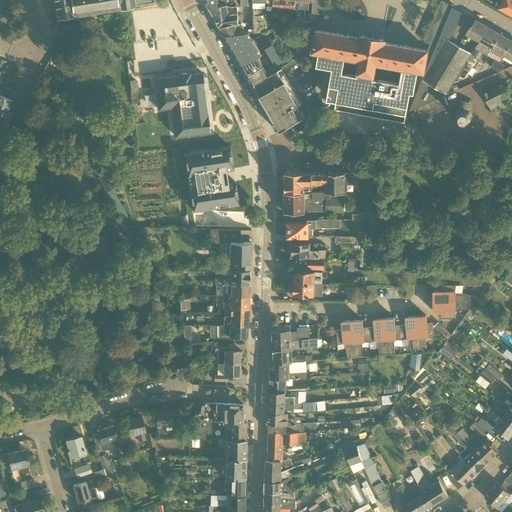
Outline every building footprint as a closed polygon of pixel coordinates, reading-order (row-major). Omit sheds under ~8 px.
[(53,0),(54,0),(53,0),(56,17),(73,15),(73,14),(117,7),(117,8),(133,5),(138,4),(137,0),(53,0)] [(266,0),(252,0),(252,6),(254,27),(254,32),(268,31),(267,11),(266,11),(266,0)] [(511,0),(504,0),(500,9),(511,15),(511,0)] [(237,6),(227,6),(227,4),(225,5),(218,6),(209,8),(214,17),(219,26),(239,23),(237,6)] [(462,13),(452,7),(434,52),(418,90),(409,112),(417,108),(445,95),(447,95),(447,94),(468,60),(472,53),(450,40),(462,13)] [(480,41),(488,28),(475,20),(472,26),(471,25),(466,33),(467,34),(464,39),(469,41),(472,37),(479,41),(480,41)] [(244,33),(244,29),(243,26),(245,25),(244,23),(242,23),(239,23),(219,26),(225,36),(244,33)] [(491,51),(501,35),(488,28),(480,41),(479,41),(478,43),(472,53),(468,60),(471,62),(474,57),(475,58),(479,51),(488,56),(491,51)] [(309,52),(311,30),(303,29),(301,49),(297,49),(296,58),(301,58),(301,59),(309,60),(310,52),(309,52)] [(418,71),(424,73),(428,51),(428,50),(385,42),(385,40),(359,35),(359,37),(316,29),(316,30),(312,52),(319,53),(316,66),(332,69),(329,84),(327,96),(331,97),(329,105),(330,106),(335,107),(335,109),(351,112),(405,122),(410,93),(413,94),(418,71)] [(258,47),(248,33),(248,32),(244,33),(225,36),(233,50),(243,66),(258,57),(261,56),(258,47)] [(491,51),(503,58),(504,56),(511,42),(511,41),(501,35),(491,51)] [(284,61),(286,60),(276,42),(274,44),(265,49),(267,53),(275,66),(284,61)] [(261,63),(258,57),(243,66),(248,75),(263,66),(269,63),(269,62),(267,60),(267,59),(261,63)] [(491,67),(496,69),(500,63),(495,60),(491,67)] [(300,62),(299,63),(314,88),(315,88),(323,72),(308,65),(300,62)] [(500,63),(496,69),(500,72),(501,72),(504,65),(500,63)] [(263,66),(248,75),(253,84),(255,82),(266,76),(272,73),(270,69),(266,71),(263,66)] [(281,75),(278,70),(278,69),(277,70),(277,69),(272,73),(266,76),(255,82),(253,84),(267,108),(270,114),(273,118),(271,120),(278,132),(286,127),(288,126),(305,116),(299,105),(298,105),(296,100),(281,75)] [(175,76),(153,79),(157,109),(170,107),(174,136),(209,131),(207,115),(206,115),(202,88),(204,88),(202,72),(194,74),(193,72),(175,74),(175,76)] [(483,95),(489,106),(497,102),(501,109),(508,105),(504,98),(505,98),(499,87),(483,95)] [(11,100),(0,94),(0,116),(4,118),(11,100)] [(471,123),(471,122),(472,120),(472,116),(472,114),(470,112),(473,102),(472,100),(471,100),(471,99),(468,102),(467,102),(462,101),(461,98),(460,98),(457,102),(457,104),(455,110),(456,113),(455,116),(454,118),(455,121),(457,124),(460,126),(464,126),(466,126),(468,125),(469,125),(471,123)] [(224,164),(193,168),(193,169),(196,191),(227,188),(227,183),(223,183),(221,169),(225,168),(224,164)] [(98,177),(106,192),(115,211),(122,207),(112,189),(116,187),(108,171),(98,177)] [(326,211),(344,211),(344,185),(355,185),(355,173),(353,173),(344,173),(285,172),(285,211),(305,211),(305,203),(326,203),(326,211)] [(340,220),(317,219),(308,219),(308,222),(288,222),(288,229),(286,229),(285,230),(285,233),(286,235),(288,235),(288,237),(308,237),(313,237),(313,228),(324,228),(324,227),(340,227),(340,220)] [(230,243),(228,269),(249,270),(249,263),(250,263),(251,242),(242,242),(242,230),(209,229),(209,242),(230,243)] [(292,242),(292,244),(290,245),(290,246),(289,248),(290,249),(292,250),(292,256),(325,258),(326,251),(310,250),(310,243),(292,242)] [(500,265),(509,272),(511,267),(511,258),(507,255),(500,265)] [(324,269),(324,261),(309,260),(309,269),(324,269)] [(249,274),(249,270),(228,269),(223,269),(223,277),(211,277),(210,283),(216,284),(216,283),(250,285),(250,284),(248,284),(249,280),(250,278),(250,275),(249,274)] [(314,284),(323,284),(323,273),(315,272),(295,271),(294,282),(294,283),(314,284)] [(293,295),(310,296),(322,296),(323,284),(314,284),(294,283),(294,282),(293,282),(293,295)] [(231,295),(249,296),(250,285),(216,283),(216,284),(215,294),(231,295)] [(469,302),(469,309),(470,309),(479,296),(455,293),(456,286),(441,285),(441,292),(434,291),(433,302),(469,302)] [(249,308),(249,296),(231,295),(231,308),(249,308)] [(455,311),(469,309),(469,302),(433,302),(433,312),(441,312),(441,318),(456,318),(455,311)] [(248,326),(249,308),(231,308),(231,310),(225,309),(224,316),(224,325),(225,325),(248,326)] [(412,353),(419,352),(416,316),(406,317),(407,325),(401,325),(402,340),(409,339),(412,353)] [(416,316),(419,352),(426,352),(427,337),(434,338),(433,323),(427,323),(426,316),(416,316)] [(402,340),(401,325),(395,326),(394,318),(384,319),(387,355),(394,354),(395,339),(402,340)] [(380,355),(387,355),(384,319),(374,319),(375,327),(369,327),(370,342),(376,341),(380,355)] [(370,342),(369,327),(363,328),(363,320),(352,321),(355,357),(362,356),(363,342),(370,342)] [(348,357),(355,357),(352,321),(342,322),(343,329),(337,330),(338,344),(345,343),(348,357)] [(190,325),(183,326),(185,343),(191,343),(190,325)] [(248,326),(225,325),(224,325),(219,325),(219,338),(229,337),(247,338),(248,326)] [(273,331),(273,341),(299,339),(299,340),(305,339),(305,333),(293,333),(293,331),(290,332),(290,330),(273,331)] [(318,338),(305,339),(299,340),(299,339),(273,341),(273,351),(292,349),(292,350),(318,348),(318,338)] [(456,347),(450,342),(449,343),(446,341),(439,351),(450,360),(458,350),(455,348),(456,347)] [(241,351),(231,351),(227,351),(227,345),(215,345),(215,351),(217,351),(217,363),(224,363),(240,363),(240,356),(241,356),(241,351)] [(292,357),(292,350),(292,349),(273,351),(274,363),(292,362),(305,361),(307,361),(307,360),(313,360),(312,355),(294,357),(292,357)] [(411,354),(410,370),(422,370),(433,353),(411,354)] [(368,373),(367,368),(368,368),(367,358),(358,359),(359,369),(360,369),(360,373),(368,373)] [(306,378),(306,371),(305,361),(292,362),(274,363),(274,368),(270,368),(270,379),(286,379),(306,378)] [(240,363),(224,363),(217,363),(217,375),(214,375),(214,381),(227,381),(227,376),(230,376),(240,376),(240,363)] [(498,380),(502,374),(489,364),(485,369),(498,380)] [(489,383),(490,384),(491,384),(495,379),(482,368),(478,372),(480,374),(479,375),(482,378),(478,383),(484,388),(489,383)] [(426,371),(416,380),(424,390),(434,381),(426,371)] [(299,392),(299,391),(308,391),(307,385),(289,386),(289,389),(286,389),(286,379),(270,379),(269,392),(299,392)] [(415,398),(424,391),(417,383),(408,390),(415,398)] [(395,385),(384,386),(384,394),(395,393),(395,385)] [(511,393),(506,389),(503,387),(500,392),(506,396),(501,402),(509,408),(511,410),(511,393)] [(298,402),(299,396),(299,392),(269,392),(269,402),(298,402)] [(378,403),(393,403),(393,394),(378,395),(378,403)] [(451,397),(448,400),(456,408),(459,405),(451,397)] [(318,408),(321,408),(323,408),(322,399),(317,399),(317,402),(298,403),(298,402),(269,402),(269,412),(285,412),(285,409),(298,409),(303,409),(303,411),(318,409),(318,408)] [(505,413),(494,405),(490,401),(486,406),(491,409),(502,418),(511,426),(511,410),(509,408),(505,413)] [(243,406),(243,404),(215,403),(204,403),(197,403),(197,415),(203,415),(203,420),(215,421),(227,421),(246,422),(246,421),(242,421),(242,420),(243,420),(243,418),(244,418),(244,415),(244,414),(243,414),(244,406),(243,406)] [(172,424),(179,423),(178,412),(171,413),(171,411),(156,412),(157,426),(158,434),(166,433),(166,425),(172,425),(172,424)] [(288,413),(285,412),(269,412),(268,423),(269,423),(295,425),(302,424),(302,418),(288,417),(288,413)] [(511,433),(511,426),(502,418),(497,424),(496,422),(487,414),(483,419),(482,418),(478,422),(490,432),(494,427),(508,439),(511,433)] [(145,440),(143,432),(145,431),(141,417),(127,420),(130,435),(137,433),(139,441),(145,440)] [(360,419),(346,421),(347,428),(361,427),(360,419)] [(462,429),(457,423),(453,419),(451,420),(449,421),(453,427),(458,432),(467,443),(472,438),(462,428),(462,429)] [(203,420),(197,420),(196,439),(199,439),(213,439),(213,427),(226,427),(226,434),(226,440),(246,440),(246,422),(227,421),(215,421),(203,420)] [(475,421),(470,427),(480,436),(485,430),(475,421)] [(309,423),(302,424),(295,425),(269,423),(269,431),(287,432),(298,432),(302,432),(302,428),(309,429),(309,423)] [(120,445),(117,438),(113,425),(97,431),(103,450),(120,445)] [(298,432),(287,432),(269,431),(268,452),(283,453),(283,443),(306,445),(306,433),(302,432),(298,432)] [(454,435),(472,455),(466,460),(465,461),(477,472),(485,464),(486,464),(475,452),(474,452),(466,443),(467,443),(458,432),(454,435)] [(149,447),(155,445),(152,433),(146,434),(149,447)] [(367,448),(367,447),(373,444),(374,446),(378,444),(372,433),(365,443),(367,448)] [(65,440),(66,443),(68,449),(67,449),(70,458),(86,454),(81,436),(74,438),(74,437),(65,440)] [(225,458),(245,458),(246,440),(226,440),(225,458)] [(497,452),(498,451),(487,440),(481,446),(475,452),(486,464),(486,463),(497,452)] [(350,465),(361,461),(372,486),(373,486),(377,492),(384,508),(392,504),(385,488),(382,481),(382,482),(368,451),(367,447),(367,448),(365,443),(345,449),(350,465)] [(23,489),(26,488),(35,486),(33,478),(31,479),(26,460),(28,459),(26,449),(8,454),(11,469),(18,467),(21,481),(23,489)] [(350,465),(345,449),(338,452),(343,467),(350,465)] [(283,456),(283,453),(268,452),(268,460),(266,460),(265,471),(281,471),(282,471),(312,461),(311,457),(297,461),(292,463),(291,458),(283,461),(283,456)] [(99,457),(103,469),(113,466),(111,460),(108,461),(106,454),(99,457)] [(425,478),(419,466),(417,463),(413,465),(406,454),(402,457),(411,471),(418,483),(423,493),(431,507),(448,496),(439,481),(430,487),(425,478)] [(460,460),(456,464),(447,472),(458,489),(464,484),(464,485),(465,484),(476,473),(477,472),(465,461),(466,460),(460,454),(457,457),(460,460)] [(245,458),(225,458),(213,458),(213,477),(218,477),(225,477),(228,477),(245,478),(245,458)] [(304,464),(311,461),(312,461),(282,471),(281,471),(265,471),(265,481),(281,481),(281,479),(293,475),(293,473),(305,468),(304,464)] [(77,478),(90,473),(91,473),(89,466),(75,471),(77,478)] [(113,466),(103,469),(105,475),(115,472),(113,466)] [(105,475),(103,469),(93,472),(95,479),(96,483),(97,483),(107,480),(105,475)] [(225,477),(218,477),(217,495),(227,495),(244,495),(245,478),(228,477),(225,477)] [(293,491),(294,491),(307,483),(305,481),(304,482),(301,478),(288,486),(281,486),(281,481),(265,481),(265,492),(291,492),(293,491)] [(343,495),(341,491),(344,490),(337,478),(332,481),(347,511),(353,509),(348,500),(346,501),(343,495)] [(411,497),(406,488),(403,483),(402,484),(400,479),(392,484),(405,505),(400,508),(402,511),(420,511),(413,500),(411,497)] [(95,486),(87,488),(85,481),(73,485),(78,502),(85,500),(90,499),(97,497),(95,486)] [(326,484),(330,492),(336,489),(332,481),(326,484)] [(357,481),(349,486),(360,506),(368,502),(357,481)] [(498,509),(511,492),(511,487),(504,481),(501,485),(497,482),(484,497),(498,509)] [(431,507),(423,493),(418,483),(410,488),(416,498),(413,500),(420,511),(424,511),(429,509),(428,509),(431,507)] [(319,488),(322,493),(328,490),(324,484),(319,488)] [(295,498),(294,491),(293,491),(291,492),(265,492),(265,503),(281,503),(281,504),(295,501),(294,498),(295,498)] [(178,505),(179,495),(172,494),(171,505),(178,505)] [(227,506),(244,506),(244,495),(227,495),(227,500),(218,500),(217,506),(227,506)] [(14,506),(15,511),(43,511),(40,499),(21,504),(14,506)] [(264,511),(280,511),(281,508),(296,509),(296,501),(295,501),(281,504),(281,503),(265,503),(264,511)] [(310,511),(318,506),(315,501),(307,506),(310,511)] [(373,511),(369,503),(355,511),(352,511),(373,511)]
